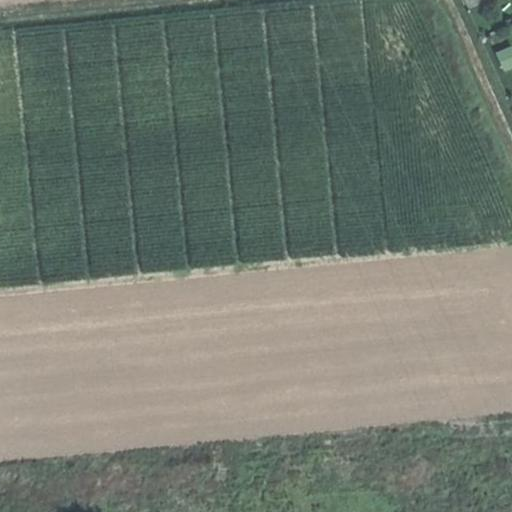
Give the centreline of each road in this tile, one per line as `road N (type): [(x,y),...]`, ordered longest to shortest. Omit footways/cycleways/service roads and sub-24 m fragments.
road 1 (track): [(0,19),(219,0)]
road 2 (track): [(447,0),(511,144)]
